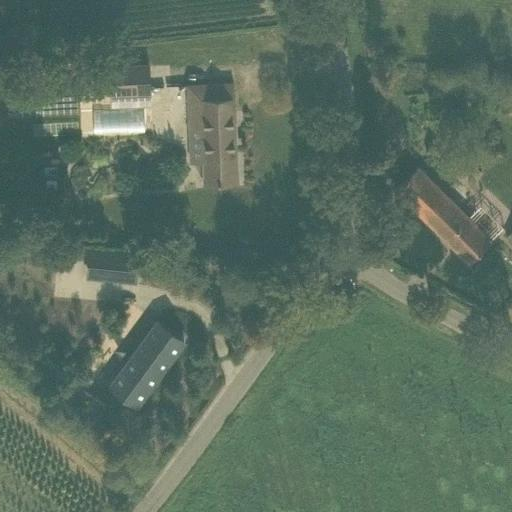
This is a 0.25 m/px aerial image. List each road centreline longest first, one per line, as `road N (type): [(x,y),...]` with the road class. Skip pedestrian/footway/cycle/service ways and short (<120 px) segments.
road 1 (unclassified): [(142,511),(335,254)]
road 2 (unclassified): [(335,254),(349,209),(332,0)]
road 3 (unclassified): [(511,351),(335,254)]
